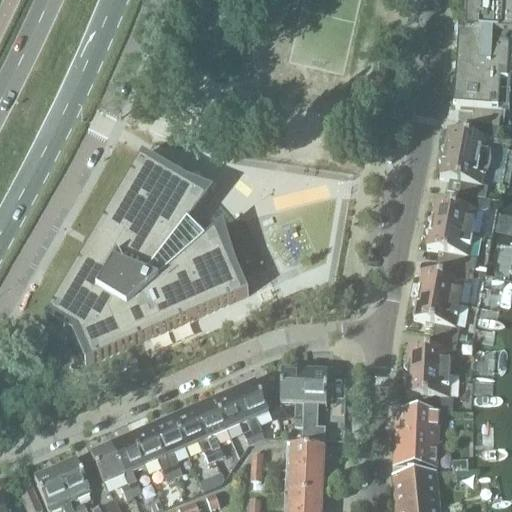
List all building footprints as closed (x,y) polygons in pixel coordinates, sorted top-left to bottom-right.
[(472,112),(471,126),(498,131),(501,114),(505,114),(510,50),(508,50),(508,41),(511,41),(511,13),(496,11),(480,12),(464,15),(465,17),(466,16),(464,45),(457,45),(452,111),(454,111),(454,110),(472,112)] [(460,185),(458,197),(484,202),(487,190),(481,189),(484,173),(481,172),(484,158),(486,158),(489,142),(495,143),(498,131),(471,126),(469,138),(448,134),(446,148),(441,151),(444,156),(443,160),(438,163),(442,168),(439,181),(460,185)] [(59,297),(47,317),(54,322),(73,333),(76,335),(80,343),(90,366),(182,327),(216,312),(236,303),(243,300),(222,251),(215,234),(204,244),(198,238),(204,233),(197,226),(191,232),(187,228),(207,202),(140,162),(82,258),(59,297)] [(431,227),(431,229),(472,236),(476,213),(488,216),(490,203),(484,202),(458,197),(456,209),(435,205),(432,219),(427,222),(431,227)] [(436,266),(470,273),(474,273),(476,261),(468,259),(472,236),(431,229),(430,231),(425,234),(429,239),(426,253),(438,255),(436,266)] [(418,298),(418,299),(459,307),(463,284),(468,285),(470,273),(436,266),(433,278),(422,276),(419,289),(414,293),(418,298)] [(272,307),(277,318),(284,315),(306,305),(304,300),(301,294),(279,304),(272,307)] [(434,327),(432,340),(457,344),(459,331),(455,330),(459,307),(418,299),(417,302),(412,305),(416,310),(413,323),(434,327)] [(407,374),(407,376),(449,378),(450,354),(455,354),(457,344),(432,340),(430,352),(408,351),(408,365),(403,369),(407,374)] [(281,376),(280,407),(295,408),(294,418),(303,418),(303,408),(304,376),(281,376)] [(304,376),(303,408),(326,409),(326,406),(332,406),(333,391),(327,391),(327,377),(304,376)] [(449,378),(407,376),(407,377),(402,381),(407,386),(406,399),(427,400),(427,413),(452,414),(452,401),(448,401),(449,378)] [(255,387),(235,396),(247,425),(268,416),(255,387)] [(235,396),(214,405),(227,434),(247,425),(235,396)] [(214,405),(194,414),(206,443),(227,434),(214,405)] [(393,471),(436,473),(438,434),(439,434),(439,433),(437,433),(438,418),(439,418),(440,415),(395,413),(393,471)] [(173,423),(186,452),(198,446),(202,456),(210,452),(206,443),(194,414),(173,423)] [(294,418),(294,431),(302,431),(303,418),(294,418)] [(303,418),(302,431),(311,431),(311,419),(303,418)] [(173,423),(152,432),(169,470),(177,467),(173,457),(186,452),(173,423)] [(259,431),(251,434),(257,446),(264,443),(259,431)] [(132,441),(144,470),(157,464),(161,474),(169,470),(152,432),(132,441)] [(257,446),(251,434),(243,438),(248,450),(257,446)] [(124,479),(128,488),(136,484),(132,475),(144,470),(132,441),(111,450),(124,479)] [(210,452),(215,464),(223,461),(218,449),(210,452)] [(103,488),(124,479),(111,450),(91,459),(103,488)] [(291,450),(290,473),(323,475),(324,452),(291,450)] [(210,452),(202,456),(207,467),(215,464),(210,452)] [(252,458),(251,472),(261,472),(262,459),(252,458)] [(465,464),(452,465),(452,474),(465,474),(465,464)] [(76,465),(55,474),(68,503),(89,494),(76,465)] [(177,467),(169,470),(174,482),(182,478),(177,467)] [(169,470),(161,474),(166,485),(174,482),(169,470)] [(393,471),(393,479),(436,476),(436,473),(393,471)] [(261,472),(251,472),(250,486),(260,486),(261,472)] [(290,473),(289,497),(322,498),(323,475),(290,473)] [(55,474),(34,484),(46,511),(57,511),(58,511),(62,510),(62,511),(71,511),(68,503),(55,474)] [(439,511),(436,476),(393,479),(392,480),(394,511),(439,511)] [(136,484),(128,488),(133,500),(141,496),(136,484)] [(205,485),(200,487),(204,496),(209,494),(205,485)] [(133,500),(128,488),(120,491),(126,503),(133,500)] [(19,497),(25,511),(40,511),(31,491),(19,497)] [(289,497),(287,511),(321,511),(322,498),(289,497)] [(214,511),(219,510),(214,498),(206,502),(209,511),(214,511)] [(118,511),(114,503),(103,509),(104,511),(118,511)]
